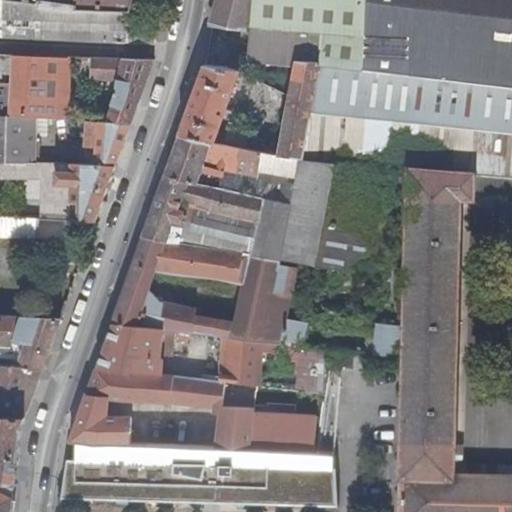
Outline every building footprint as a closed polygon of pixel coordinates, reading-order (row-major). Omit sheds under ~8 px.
[(43,0),(11,0),(1,0),(1,37),(158,45),(163,15),(132,13),(89,11),(84,11),(83,11),(82,12),(79,12),(75,12),(72,12),(69,11),(64,10),(43,5),(43,0)] [(11,0),(43,0),(43,5),(64,10),(69,11),(72,12),(75,12),(79,12),(82,12),(83,11),(84,11),(89,11),(132,13),(135,0),(11,0)] [(218,0),(213,23),(252,27),(326,33),(330,0),(218,0)] [(330,0),(326,33),(321,63),(320,71),(511,89),(511,0),(414,0),(412,37),(367,33),(369,0),(330,0)] [(414,0),(369,0),(367,33),(412,37),(414,0)] [(326,33),(252,27),(245,57),(298,61),(321,63),(326,33)] [(0,53),(0,83),(13,84),(12,100),(0,100),(0,117),(37,120),(49,121),(72,123),(75,57),(0,53)] [(131,126),(155,60),(82,57),(81,77),(92,77),(91,80),(120,81),(119,93),(108,125),(131,126)] [(286,132),(281,154),(284,155),(302,157),(305,157),(320,71),(321,63),(298,61),(286,132)] [(208,62),(183,133),(216,141),(242,71),(208,62)] [(511,89),(320,71),(305,157),(399,166),(412,168),(474,174),(501,176),(511,177),(511,89)] [(0,83),(0,100),(12,100),(13,84),(0,83)] [(0,163),(8,164),(35,165),(36,139),(48,139),(49,121),(37,120),(0,117),(0,163)] [(231,121),(226,143),(281,154),(286,132),(231,121)] [(116,168),(131,126),(108,125),(99,124),(87,124),(87,140),(98,141),(97,166),(116,168)] [(216,141),(183,133),(175,157),(207,164),(232,169),(231,176),(217,174),(216,181),(215,186),(293,204),(297,186),(293,180),(293,175),(298,176),(302,157),(284,155),(281,154),(226,143),(216,141)] [(380,273),(384,250),(399,166),(305,157),(302,157),(298,176),(293,175),(293,180),(297,186),(293,204),(215,186),(203,184),(197,182),(168,176),(147,235),(171,240),(178,220),(186,223),(190,210),(183,207),(185,201),(217,211),(259,222),(254,244),(248,242),(245,253),(282,259),(289,260),(379,276),(380,273)] [(207,164),(175,157),(168,176),(197,182),(198,177),(202,177),(207,164)] [(35,165),(8,164),(6,184),(38,185),(38,165),(35,165)] [(38,165),(38,185),(56,186),(57,165),(38,165)] [(97,223),(116,168),(97,166),(95,165),(57,165),(56,186),(56,204),(81,205),(80,222),(97,223)] [(474,174),(412,168),(411,192),(411,193),(404,443),(406,443),(405,475),(404,475),(404,492),(398,492),(397,511),(511,511),(511,476),(453,475),(454,444),(456,444),(462,197),(474,197),(474,185),(474,174)] [(499,188),(501,176),(474,174),(474,185),(499,188)] [(511,177),(501,176),(499,188),(499,192),(511,193),(511,177)] [(215,186),(216,181),(204,178),(203,184),(215,186)] [(178,220),(171,240),(245,253),(248,242),(254,244),(259,222),(217,211),(185,201),(183,207),(190,210),(186,223),(178,220)] [(38,220),(0,218),(0,238),(37,240),(38,220)] [(299,267),(282,263),(282,259),(245,253),(171,240),(147,235),(115,323),(166,329),(198,333),(230,337),(265,341),(306,346),(311,322),(288,318),(299,267)] [(386,317),(373,316),(367,353),(366,355),(378,357),(378,354),(389,356),(393,334),(386,334),(387,327),(385,326),(386,317)] [(0,344),(27,345),(18,369),(44,370),(62,321),(0,317),(0,344)] [(166,329),(115,323),(100,367),(133,371),(135,356),(163,359),(166,329)] [(260,387),(265,341),(230,337),(225,383),(227,383),(260,387)] [(0,368),(18,369),(27,345),(0,344),(0,368)] [(342,505),(340,465),(346,350),(334,349),(320,453),(317,453),(221,448),(179,446),(100,445),(80,442),(80,458),(71,458),(65,498),(150,500),(150,507),(162,508),(162,501),(258,503),(258,511),(271,511),(271,504),(306,504),(305,507),(318,507),(319,505),(342,505)] [(100,367),(73,441),(80,442),(100,445),(179,446),(179,429),(134,427),(134,417),(110,418),(112,397),(225,409),(221,448),(317,453),(319,417),(257,415),(257,408),(256,408),(225,407),(226,397),(227,383),(225,383),(133,371),(100,367)] [(0,417),(27,419),(44,370),(18,369),(0,368),(0,417)] [(225,407),(256,408),(257,399),(226,397),(225,407)] [(22,433),(27,419),(0,417),(0,458),(18,461),(22,433)] [(0,511),(11,511),(18,461),(0,458),(0,511)]
